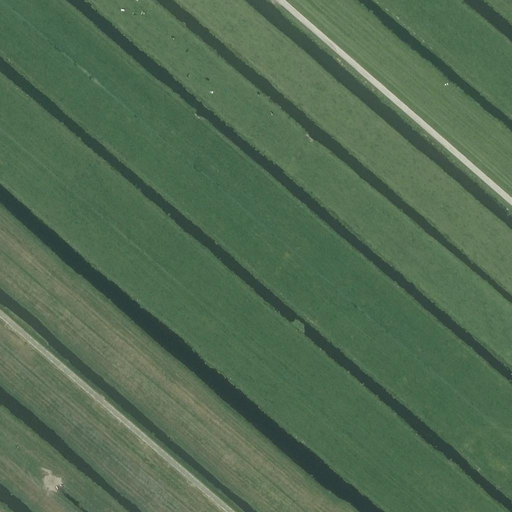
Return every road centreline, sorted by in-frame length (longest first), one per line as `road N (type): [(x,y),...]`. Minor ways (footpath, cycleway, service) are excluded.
road 1 (track): [(280,0),(511,200)]
road 2 (track): [(229,511),(0,311)]
